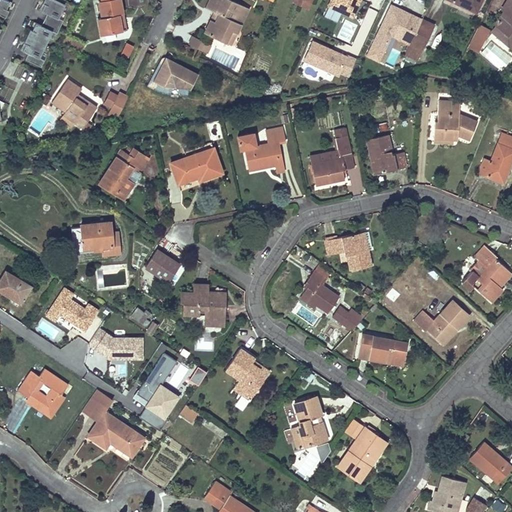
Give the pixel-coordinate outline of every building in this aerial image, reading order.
[(0,0),(0,14),(5,17),(8,10),(6,9),(9,2),(5,0),(0,0)] [(47,14),(44,20),(60,27),(63,21),(58,18),(64,5),(54,0),(43,0),(42,3),(44,4),(41,11),(47,14)] [(98,21),(102,38),(122,33),(119,17),(124,16),(120,0),(115,0),(99,4),(102,20),(98,21)] [(211,20),(205,32),(225,42),(231,30),(237,33),(248,8),(232,0),(210,0),(207,7),(215,11),(220,13),(216,22),(211,20)] [(329,0),(327,6),(352,17),(359,0),(329,0)] [(451,0),(475,12),(480,0),(451,0)] [(511,0),(506,0),(503,6),(508,10),(507,12),(503,10),(502,11),(498,18),(494,24),(495,25),(490,30),(501,40),(503,38),(508,43),(506,45),(511,49),(511,47),(511,0)] [(410,13),(390,5),(366,56),(378,61),(390,35),(409,44),(420,19),(410,13)] [(220,13),(215,11),(211,20),(216,22),(220,13)] [(420,19),(409,44),(404,53),(416,59),(432,25),(420,19)] [(30,29),(26,36),(45,45),(52,32),(57,34),(60,27),(44,20),(41,26),(35,23),(32,30),(30,29)] [(467,46),(478,52),(490,28),(479,23),(467,46)] [(231,30),(225,42),(231,45),(237,33),(231,30)] [(25,60),(41,67),(44,61),(39,58),(45,45),(26,36),(23,43),(26,44),(22,51),(28,54),(25,60)] [(206,43),(191,36),(188,43),(202,51),(206,43)] [(84,45),(71,39),(68,45),(81,51),(84,45)] [(129,57),(133,44),(122,41),(119,54),(129,57)] [(312,41),(303,60),(337,75),(338,72),(348,77),(355,60),(346,56),(312,41)] [(493,42),(483,55),(501,69),(511,57),(493,42)] [(211,46),(206,43),(202,51),(207,53),(211,46)] [(162,60),(148,89),(151,90),(164,65),(172,62),(171,58),(162,60)] [(164,65),(151,90),(165,97),(192,99),(193,91),(200,76),(174,63),(172,62),(164,65)] [(82,90),(68,79),(51,104),(65,113),(63,115),(75,124),(83,130),(97,109),(82,98),(80,101),(76,98),(78,95),(82,90)] [(119,90),(117,94),(108,90),(100,107),(117,116),(128,95),(119,90)] [(458,115),(459,102),(438,100),(437,120),(434,120),(433,137),(453,137),(457,138),(457,135),(469,140),(476,122),(458,115)] [(75,124),(63,115),(60,119),(72,128),(75,124)] [(318,154),(308,156),(314,185),(342,179),(341,169),(344,169),(342,158),(349,156),(344,126),(335,128),(336,135),(334,136),(337,150),(338,158),(319,162),(318,154)] [(255,145),(252,132),(236,135),(239,149),(244,147),(248,169),(274,165),(275,171),(283,170),(278,142),(284,141),(281,127),(264,130),(266,143),(255,145)] [(484,158),(478,172),(502,182),(511,156),(511,137),(501,133),(490,159),(484,158)] [(390,153),(386,134),(365,139),(373,173),(405,167),(402,151),(390,153)] [(212,147),(169,162),(177,183),(197,176),(198,180),(220,172),(212,147)] [(120,148),(97,183),(121,199),(133,182),(126,177),(133,167),(137,160),(145,165),(149,159),(134,149),(129,155),(120,148)] [(338,158),(337,150),(318,154),(319,162),(338,158)] [(145,165),(137,160),(133,167),(140,172),(145,165)] [(70,228),(72,252),(102,250),(102,256),(120,254),(119,244),(113,245),(112,232),(110,220),(79,224),(79,227),(70,228)] [(367,231),(360,233),(362,248),(366,247),(370,246),(367,231)] [(360,233),(324,239),(327,254),(342,251),(342,254),(346,253),(349,270),(370,266),(366,247),(362,248),(360,233)] [(490,251),(484,246),(474,257),(480,262),(490,251)] [(169,281),(180,260),(154,247),(143,268),(169,281)] [(472,285),(490,301),(501,289),(498,286),(496,284),(508,271),(494,258),(496,256),(490,251),(480,262),(486,267),(477,276),(471,271),(461,281),(469,289),(472,285)] [(319,262),(314,270),(326,279),(331,271),(319,262)] [(315,305),(326,313),(339,295),(322,283),(326,279),(314,270),(313,270),(309,277),(312,279),(305,288),(301,295),(315,305)] [(508,271),(496,284),(498,286),(510,273),(508,271)] [(28,286),(4,272),(0,279),(0,289),(19,301),(28,286)] [(312,279),(309,277),(302,286),(305,288),(312,279)] [(215,321),(223,321),(224,292),(206,291),(206,284),(193,284),(192,291),(180,291),(180,301),(183,301),(183,313),(204,314),(204,324),(215,324),(215,321)] [(64,286),(43,315),(55,324),(60,317),(83,333),(99,311),(88,303),(85,308),(71,299),(75,293),(64,286)] [(315,305),(301,295),(298,298),(312,308),(315,305)] [(453,331),(468,315),(452,301),(434,320),(423,311),(414,321),(425,331),(426,330),(438,341),(450,328),(453,331)] [(138,306),(132,315),(143,323),(151,312),(146,309),(144,312),(138,306)] [(348,313),(339,306),(331,317),(350,331),(359,322),(348,313)] [(362,318),(350,310),(348,313),(359,322),(362,318)] [(151,321),(146,329),(152,333),(157,325),(151,321)] [(113,336),(99,326),(87,345),(112,360),(144,361),(144,336),(113,336)] [(450,328),(438,341),(442,344),(453,331),(450,328)] [(407,342),(361,333),(357,356),(385,361),(386,357),(404,361),(407,342)] [(234,387),(249,399),(270,370),(254,359),(255,357),(240,347),(226,368),(240,378),(234,387)] [(404,361),(386,357),(385,361),(403,366),(404,361)] [(117,375),(126,376),(127,360),(118,360),(117,375)] [(198,384),(206,371),(196,365),(188,378),(198,384)] [(37,375),(30,370),(17,390),(27,396),(48,411),(60,394),(68,383),(43,367),(37,375)] [(177,396),(160,384),(138,415),(159,428),(177,396)] [(48,411),(27,396),(25,400),(49,416),(63,396),(60,394),(48,411)] [(321,422),(314,397),(294,404),(300,425),(298,426),(304,446),(323,439),(318,423),(321,422)] [(109,441),(131,456),(143,437),(104,411),(106,407),(99,402),(90,415),(97,420),(88,435),(105,446),(109,441)] [(184,404),(178,415),(192,422),(198,411),(184,404)] [(374,433),(365,426),(364,427),(352,419),(343,431),(355,439),(336,466),(354,479),(365,463),(369,466),(381,448),(369,440),(374,433)] [(318,423),(323,439),(326,439),(321,422),(318,423)] [(304,446),(298,426),(291,428),(297,447),(304,446)] [(468,434),(464,431),(460,436),(464,440),(468,434)] [(386,441),(374,433),(369,440),(381,448),(386,441)] [(481,439),(466,456),(495,482),(509,465),(494,452),(493,454),(489,451),(491,449),(481,439)] [(277,451),(262,441),(257,448),(272,458),(277,451)] [(365,463),(354,479),(358,482),(369,466),(365,463)] [(458,498),(463,482),(441,475),(437,491),(434,490),(431,500),(428,499),(426,508),(440,511),(450,511),(455,497),(458,498)] [(216,511),(253,511),(229,494),(231,491),(215,481),(206,494),(221,505),(219,507),(216,511)] [(221,505),(206,494),(203,496),(219,507),(221,505)] [(479,511),(484,504),(472,496),(463,510),(467,511),(479,511)] [(455,497),(450,511),(454,511),(458,498),(455,497)] [(496,498),(491,506),(499,511),(501,511),(507,505),(496,498)]
